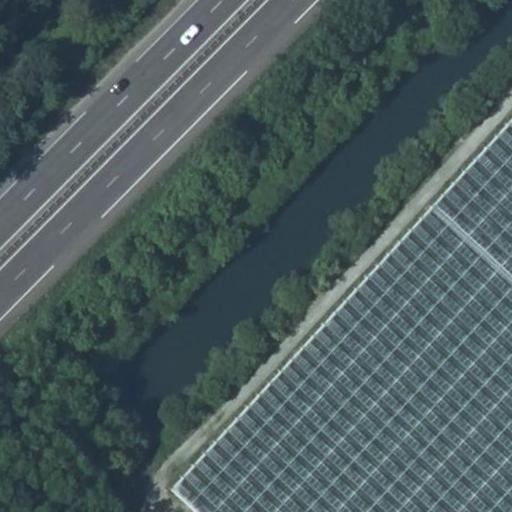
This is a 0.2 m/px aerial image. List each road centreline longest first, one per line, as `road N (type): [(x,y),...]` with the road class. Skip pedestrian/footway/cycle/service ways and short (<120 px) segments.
road 1 (trunk): [(0,292),(291,0)]
road 2 (trunk): [(222,0),(0,223)]
